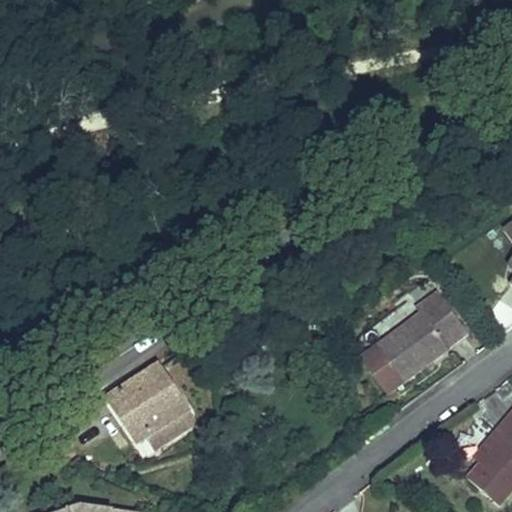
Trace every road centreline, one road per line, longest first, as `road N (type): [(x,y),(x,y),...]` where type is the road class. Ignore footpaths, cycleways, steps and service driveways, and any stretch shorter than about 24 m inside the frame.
road 1 (secondary): [(0,432),(511,86)]
road 2 (residential): [(511,355),(305,511)]
